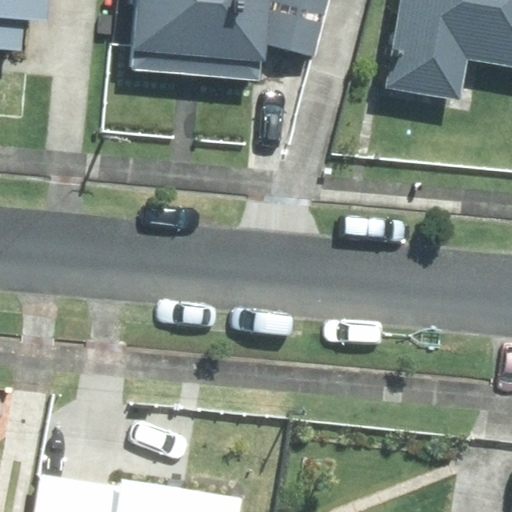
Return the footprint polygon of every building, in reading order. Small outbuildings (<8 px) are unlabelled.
[(0,0),(0,23),(35,27),(37,0),(0,0)] [(249,88),(257,0),(124,0),(118,76),(249,88)] [(488,118),(511,68),(511,0),(391,0),(363,56),(488,118)] [(511,511),(511,457),(503,511),(511,511)] [(32,511),(224,511),(227,492),(108,475),(108,479),(41,467),(32,511)]
